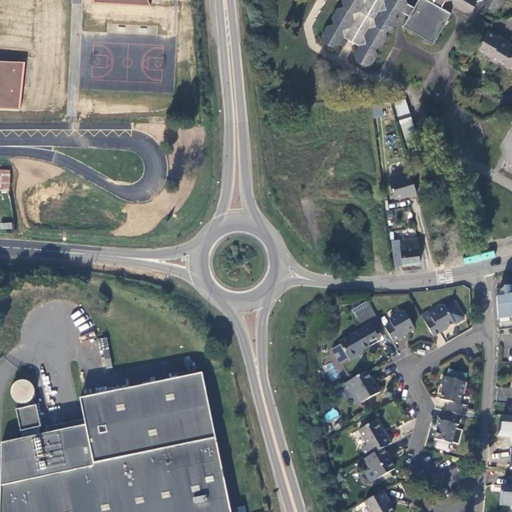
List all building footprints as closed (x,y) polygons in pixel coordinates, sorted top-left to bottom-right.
[(0,0),(0,108),(19,110),(24,62),(0,61),(0,0),(92,0),(93,3),(150,6),(148,0),(0,0)] [(322,35),(323,42),(332,47),(339,45),(344,36),(359,45),(354,54),(356,60),(365,65),(371,64),(376,55),(375,48),(381,46),(386,38),(385,31),(391,29),(396,20),(395,13),(401,12),(408,16),(403,26),(433,43),(450,13),(440,7),(444,0),(445,0),(451,0),(453,5),(464,12),(471,10),(476,1),(479,0),(482,0),(484,6),(491,10),(498,8),(502,0),(341,0),(342,0),(344,7),(337,9),(332,17),(333,24),(327,26),(322,35)] [(488,30),(477,49),(490,57),(489,60),(497,64),(498,62),(511,69),(511,44),(509,43),(510,41),(502,37),(501,38),(488,30)] [(409,153),(421,149),(405,99),(393,103),(409,153)] [(381,105),(371,107),(373,118),(383,116),(381,105)] [(411,174),(390,180),(395,198),(408,195),(408,196),(417,194),(411,174)] [(400,240),(403,265),(421,263),(418,237),(400,240)] [(401,251),(400,239),(392,240),(393,252),(401,251)] [(499,301),(497,301),(498,323),(498,331),(511,329),(511,289),(504,290),(504,292),(505,300),(499,301)] [(358,323),(375,316),(369,301),(352,307),(358,323)] [(425,322),(433,337),(440,333),(440,331),(454,323),(445,306),(442,305),(437,308),(436,311),(430,315),(432,319),(425,322)] [(385,328),(393,342),(400,338),(399,337),(414,328),(405,311),(402,311),(397,313),(396,316),(389,320),(391,324),(385,328)] [(339,343),(349,361),(359,355),(358,354),(370,346),(361,330),(339,343)] [(108,337),(100,338),(103,368),(111,368),(108,337)] [(454,370),(452,378),(461,381),(463,372),(454,370)] [(357,396),(361,403),(380,392),(375,384),(374,385),(366,371),(341,386),(350,400),(352,399),(357,396)] [(230,511),(202,373),(80,399),(84,419),(85,426),(46,434),(1,443),(0,483),(0,511),(230,511)] [(447,412),(460,415),(463,405),(459,404),(465,382),(443,376),(441,384),(445,386),(441,399),(450,402),(447,412)] [(16,404),(35,397),(28,378),(9,385),(16,404)] [(361,403),(357,396),(352,399),(357,406),(361,403)] [(30,402),(28,403),(28,407),(16,410),(20,432),(41,427),(36,405),(34,406),(32,399),(32,400),(30,402)] [(459,426),(462,416),(460,415),(447,412),(445,421),(440,420),(434,439),(451,444),(456,425),(459,426)] [(45,428),(46,434),(85,426),(84,419),(45,428)] [(360,449),(366,458),(384,448),(391,443),(386,435),(384,436),(375,421),(358,431),(366,445),(360,449)] [(366,458),(364,459),(369,468),(370,467),(377,479),(395,469),(387,456),(388,455),(384,448),(366,458)] [(511,477),(509,477),(508,487),(504,486),(504,492),(501,492),(500,504),(511,505),(511,502),(511,477)] [(388,499),(383,491),(365,502),(370,511),(393,511),(386,500),(388,499)]
